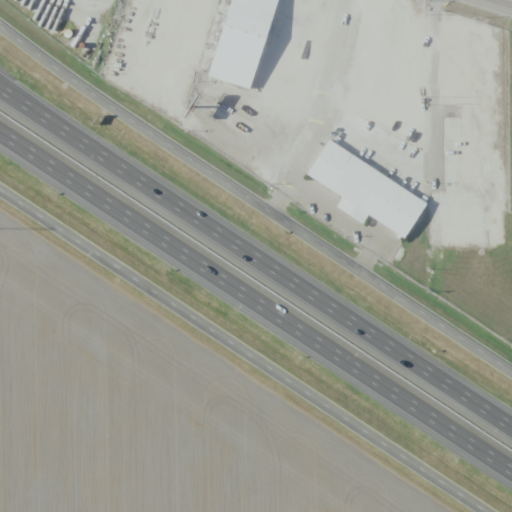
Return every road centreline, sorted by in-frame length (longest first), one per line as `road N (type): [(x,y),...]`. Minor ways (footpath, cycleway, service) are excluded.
road 1 (secondary): [(511,372),(0,24)]
road 2 (motorway): [(0,130),(511,470)]
road 3 (motorway): [(511,425),(0,85)]
road 4 (secondary): [(0,187),(493,511)]
